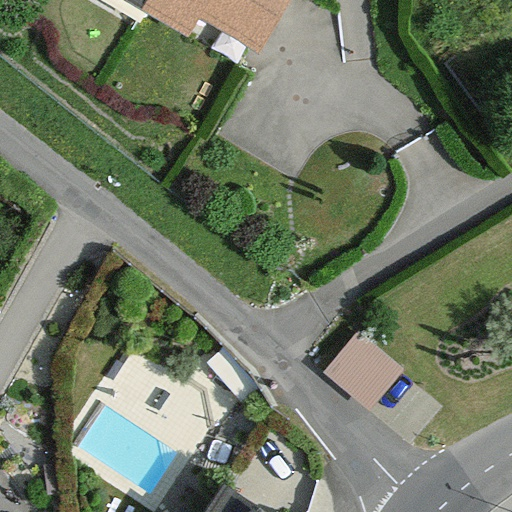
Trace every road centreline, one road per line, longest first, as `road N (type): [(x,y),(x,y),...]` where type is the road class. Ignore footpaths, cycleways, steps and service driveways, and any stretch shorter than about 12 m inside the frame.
road 1 (residential): [(0,126),(292,357)]
road 2 (residential): [(511,169),(367,283),(292,357)]
road 3 (residential): [(292,357),(445,511)]
